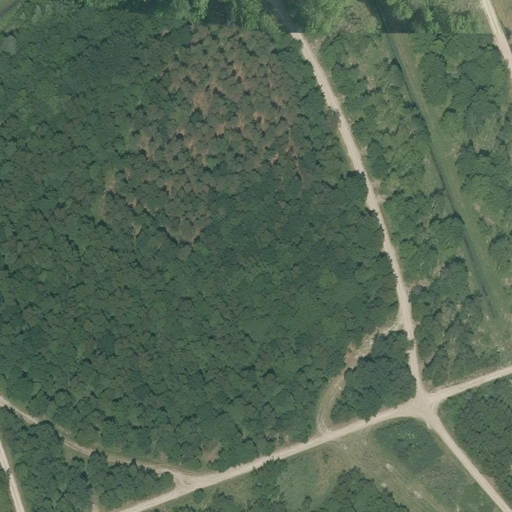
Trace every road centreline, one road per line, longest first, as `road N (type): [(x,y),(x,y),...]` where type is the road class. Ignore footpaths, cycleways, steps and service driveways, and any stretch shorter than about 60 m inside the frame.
road 1 (track): [(273,0),(316,62),(377,210),(423,402),(507,511)]
road 2 (track): [(135,511),(511,369)]
